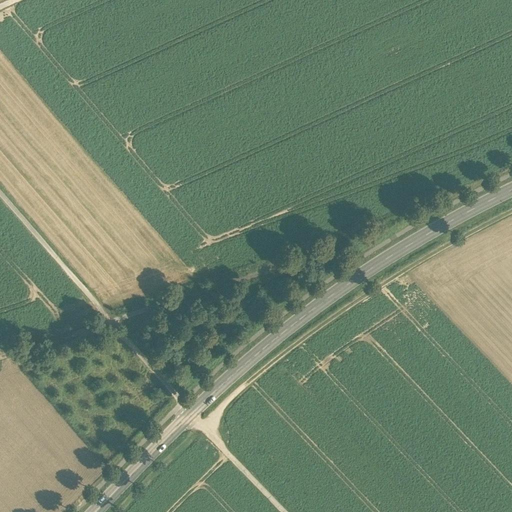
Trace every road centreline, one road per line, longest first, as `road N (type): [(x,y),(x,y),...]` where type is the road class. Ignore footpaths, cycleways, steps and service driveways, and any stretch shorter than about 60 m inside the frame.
road 1 (secondary): [(511,188),(339,289),(225,381),(95,511)]
road 2 (track): [(511,210),(309,333),(206,428)]
road 3 (track): [(0,358),(313,254)]
road 4 (track): [(0,194),(192,414)]
road 5 (track): [(282,511),(192,414)]
